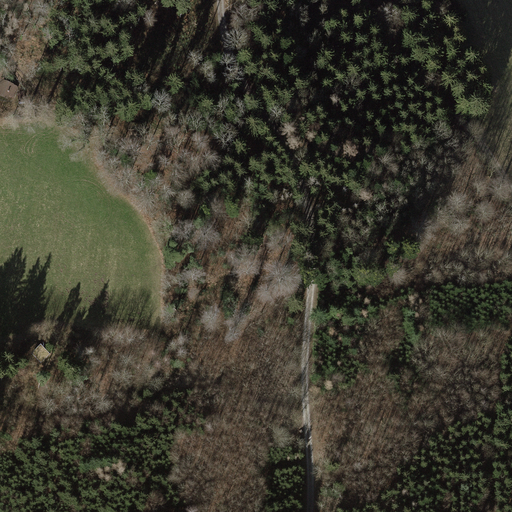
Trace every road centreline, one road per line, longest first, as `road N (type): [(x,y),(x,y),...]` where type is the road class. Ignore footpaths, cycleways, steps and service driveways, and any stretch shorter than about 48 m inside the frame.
road 1 (track): [(218,0),(231,61),(299,178),(314,253),(305,401),(310,511)]
road 2 (track): [(371,0),(405,62),(471,127),(511,188)]
road 3 (track): [(0,30),(60,129),(126,190)]
road 4 (track): [(492,498),(499,375),(511,337)]
